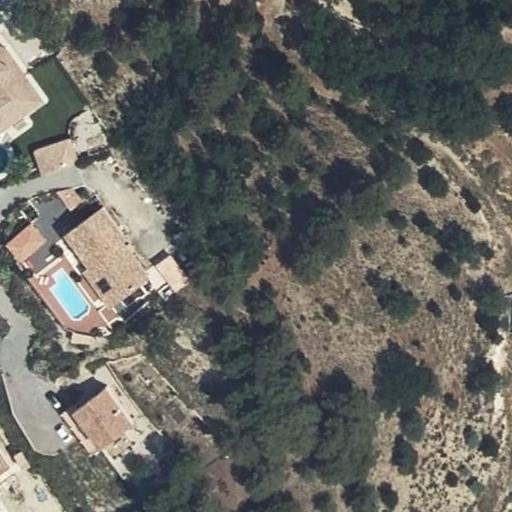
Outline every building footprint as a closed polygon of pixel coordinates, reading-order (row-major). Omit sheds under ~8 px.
[(511,12),(488,0),(425,0),(509,24),(511,17),(511,12)] [(3,64),(0,62),(0,76),(6,81),(12,77),(3,64)] [(0,134),(3,139),(37,118),(12,77),(6,81),(0,76),(0,134)] [(70,137),(32,151),(41,174),(79,160),(70,137)] [(118,252),(95,219),(58,245),(81,278),(90,292),(97,288),(113,311),(141,292),(115,254),(118,252)] [(158,269),(172,285),(184,274),(170,258),(158,269)] [(90,292),(81,278),(75,282),(101,319),(113,311),(97,288),(90,292)] [(65,419),(52,428),(78,466),(91,458),(120,437),(95,399),(65,419)] [(50,424),(52,428),(65,419),(62,416),(50,424)]
